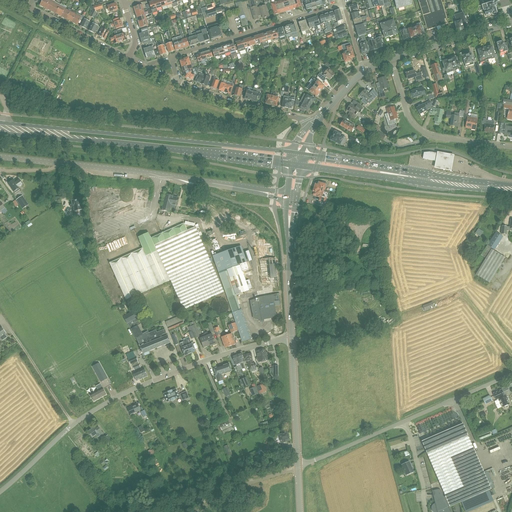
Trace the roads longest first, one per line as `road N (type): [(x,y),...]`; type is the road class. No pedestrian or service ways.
road 1 (residential): [(267,343),(118,396),(73,423),(0,490)]
road 2 (primary): [(292,152),(0,123)]
road 3 (primary): [(0,132),(290,164)]
road 4 (residential): [(302,460),(511,374)]
road 5 (residential): [(177,81),(173,55),(343,4)]
road 6 (tertiary): [(249,189),(57,162)]
road 7 (residential): [(511,146),(425,134),(408,117),(390,58)]
road 8 (residential): [(316,120),(177,81)]
road 9 (tertiary): [(390,58),(511,22)]
road 10 (secondary): [(302,460),(296,337)]
